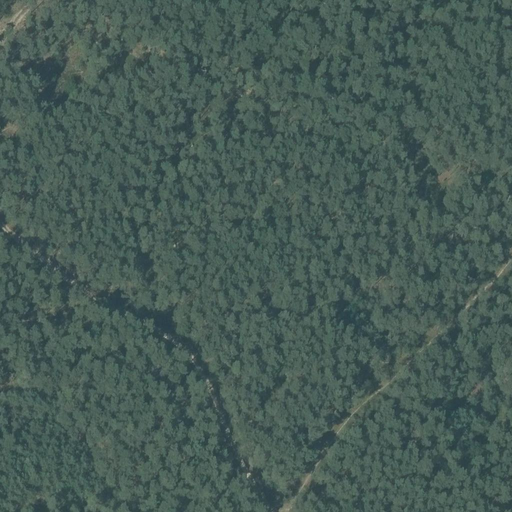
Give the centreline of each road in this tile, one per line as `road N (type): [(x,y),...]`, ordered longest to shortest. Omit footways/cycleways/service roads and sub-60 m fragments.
road 1 (track): [(272,511),(198,370),(158,333),(69,284),(0,229)]
road 2 (track): [(511,267),(450,338),(359,406),(287,511)]
